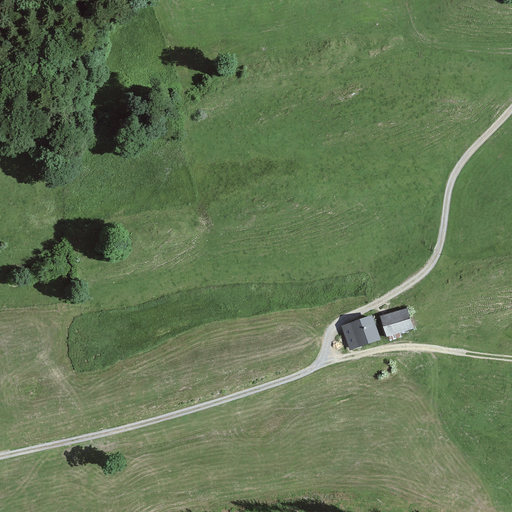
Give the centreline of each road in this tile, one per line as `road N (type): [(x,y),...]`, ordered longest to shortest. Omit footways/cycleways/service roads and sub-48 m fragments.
road 1 (unclassified): [(0,456),(145,424),(305,374),(334,330),(435,259),(457,181),(511,115)]
road 2 (track): [(318,365),(428,348),(511,359)]
